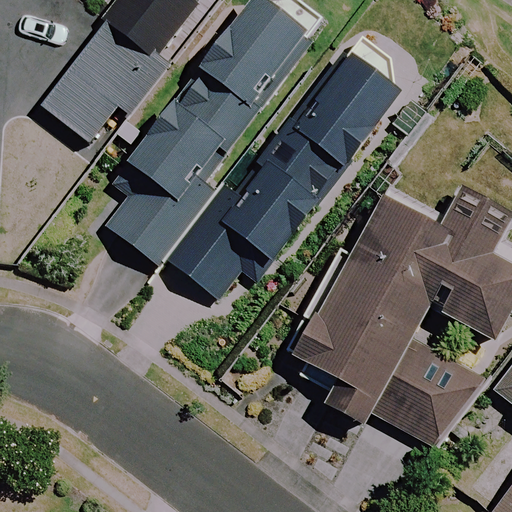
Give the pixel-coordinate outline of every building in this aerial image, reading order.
[(117,0),(57,76),(119,126),(166,67),(159,62),(205,5),(199,0),(117,0)] [(162,264),(219,192),(208,184),(319,43),(268,3),(118,193),(128,201),(105,230),(157,271),(162,264)] [(219,192),(162,264),(216,306),(239,276),(257,290),(404,103),(347,58),(239,195),(225,184),(219,192)] [(430,311),(499,351),(511,328),(511,253),(499,246),(511,222),(511,218),(469,194),(445,237),(382,202),(350,258),(343,254),(286,355),(303,365),(297,376),(334,397),(329,407),(371,431),(377,420),(437,453),(477,381),(411,343),(430,311)] [(511,511),(511,377),(496,398),(511,409),(511,497),(500,511),(511,511)]
